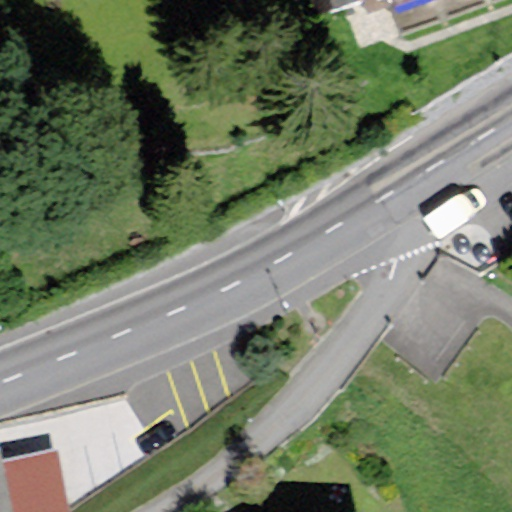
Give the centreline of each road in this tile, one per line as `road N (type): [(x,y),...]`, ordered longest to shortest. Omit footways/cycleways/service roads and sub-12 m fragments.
road 1 (secondary): [(0,381),(217,289),(389,196)]
road 2 (unclassified): [(389,196),(400,258),(382,304),(309,401),(171,511)]
road 3 (secondary): [(389,196),(511,120)]
